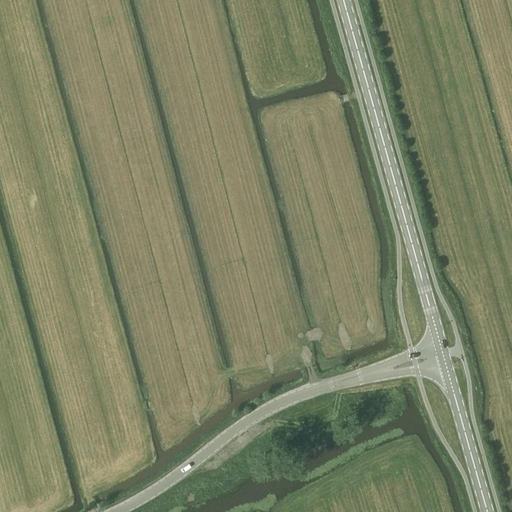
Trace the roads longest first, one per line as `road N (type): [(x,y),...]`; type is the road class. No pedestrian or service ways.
road 1 (tertiary): [(442,354),(342,0)]
road 2 (unclassified): [(116,511),(167,485),(254,416),(379,371)]
road 3 (tertiary): [(487,511),(442,354)]
